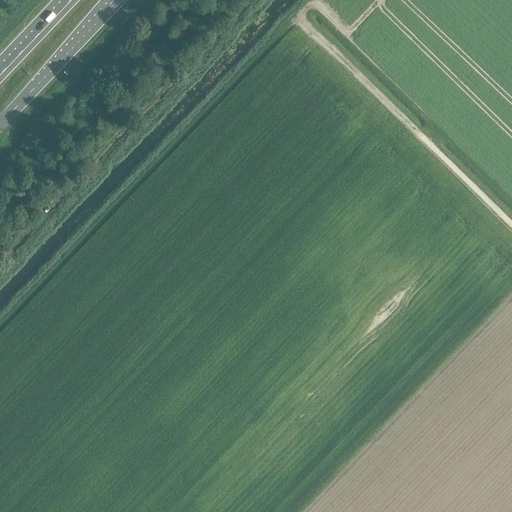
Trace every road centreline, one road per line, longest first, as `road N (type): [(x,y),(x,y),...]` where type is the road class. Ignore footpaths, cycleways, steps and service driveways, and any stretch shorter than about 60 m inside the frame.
road 1 (track): [(511,225),(300,17)]
road 2 (trunk): [(0,124),(117,0)]
